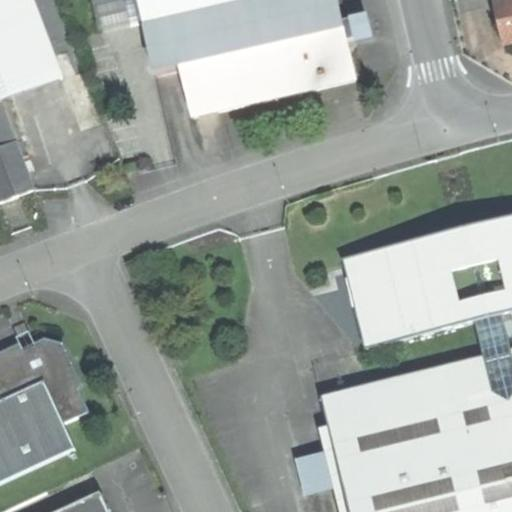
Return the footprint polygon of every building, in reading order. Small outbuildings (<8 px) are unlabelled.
[(0,0),(0,105),(23,98),(67,81),(37,0),(0,0)] [(137,0),(143,26),(171,19),(246,2),(245,0),(137,0)] [(184,74),(195,121),(355,84),(346,47),(341,25),(335,0),(255,0),(246,2),(171,19),(184,74)] [(511,0),(495,0),(504,40),(511,38),(511,0)] [(156,80),(184,74),(171,19),(143,26),(156,80)] [(367,19),(341,25),(346,47),(372,41),(369,29),(367,19)] [(0,151),(0,201),(1,204),(37,190),(19,144),(0,151)] [(347,259),(351,273),(511,232),(511,216),(457,231),(347,259)] [(511,232),(351,273),(370,349),(479,322),(507,315),(511,313),(511,232)] [(479,322),(489,362),(511,356),(511,335),(507,315),(479,322)] [(0,481),(81,445),(70,421),(96,409),(87,389),(87,376),(71,340),(51,334),(37,340),(40,348),(30,352),(25,340),(1,350),(0,350),(0,481)] [(511,511),(511,356),(489,362),(329,403),(356,511),(511,511)] [(53,511),(117,511),(107,488),(53,511)]
